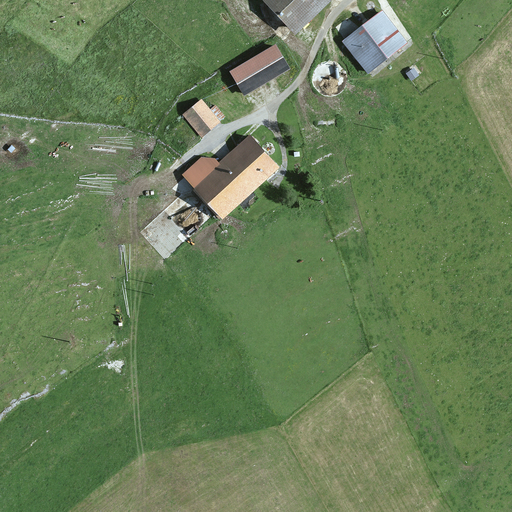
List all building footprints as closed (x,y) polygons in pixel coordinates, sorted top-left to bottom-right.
[(330,0),(264,0),(295,34),(331,1),(330,0)] [(353,53),(374,78),(409,48),(388,23),(353,53)] [(276,44),(230,72),(244,96),(290,68),(276,44)] [(202,138),(220,122),(201,100),(183,115),(202,138)] [(182,175),(223,219),(279,167),(249,135),(219,163),(215,158),(202,157),(182,175)]
